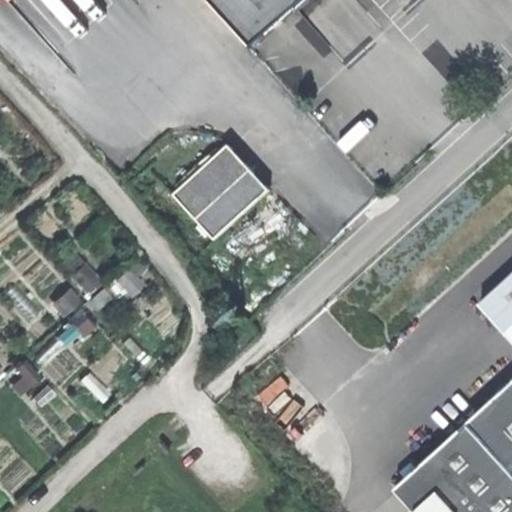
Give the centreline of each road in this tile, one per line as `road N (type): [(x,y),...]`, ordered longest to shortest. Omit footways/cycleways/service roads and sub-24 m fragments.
road 1 (track): [(0,74),(190,294),(197,346),(166,384)]
road 2 (unclassified): [(266,335),(511,112)]
road 3 (unknown): [(0,16),(66,89),(110,94),(173,58),(179,23),(167,0)]
road 4 (track): [(166,384),(29,511)]
